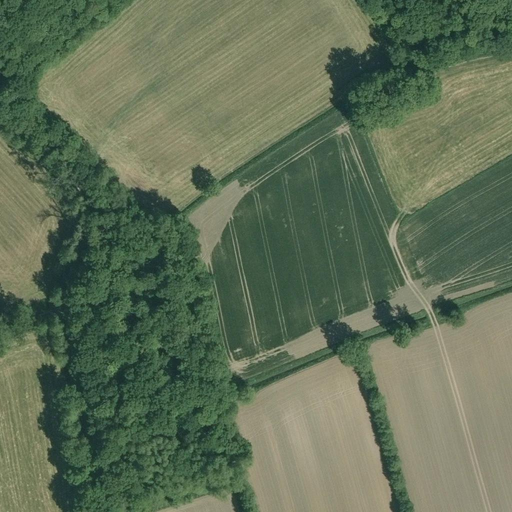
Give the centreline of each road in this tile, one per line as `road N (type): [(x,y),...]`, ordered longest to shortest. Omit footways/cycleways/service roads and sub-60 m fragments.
road 1 (track): [(101,511),(64,305),(87,223),(77,195),(0,101)]
road 2 (track): [(490,511),(377,127)]
